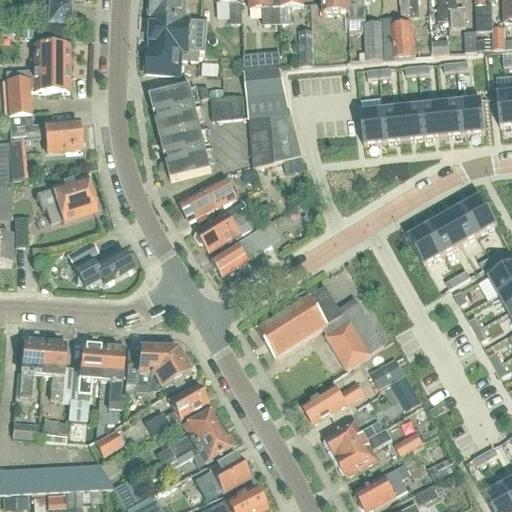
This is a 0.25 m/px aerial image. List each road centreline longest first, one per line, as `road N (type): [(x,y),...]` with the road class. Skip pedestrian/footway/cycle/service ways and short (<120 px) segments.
road 1 (residential): [(205,327),(435,186),(511,164)]
road 2 (residential): [(184,289),(141,212),(120,144),(120,0)]
road 3 (residential): [(309,511),(205,327)]
road 4 (residential): [(184,289),(132,317),(0,310)]
